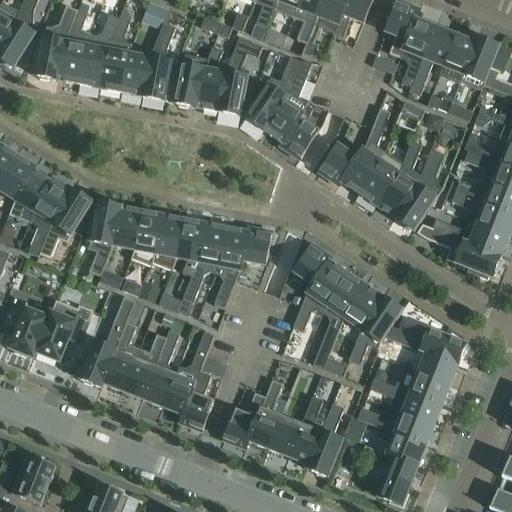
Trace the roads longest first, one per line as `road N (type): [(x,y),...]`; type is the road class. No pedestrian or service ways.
road 1 (residential): [(0,401),(277,511)]
road 2 (residential): [(511,369),(459,511)]
